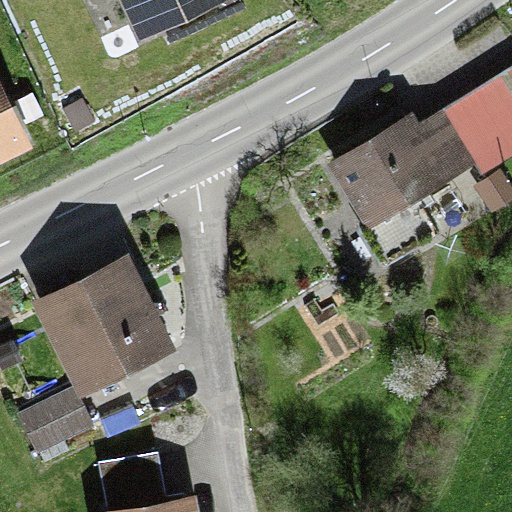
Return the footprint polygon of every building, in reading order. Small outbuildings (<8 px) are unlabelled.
[(226,0),(111,0),(135,51),(231,9),(226,0)] [(413,126),(332,172),(371,240),(448,197),(444,190),(471,174),(479,188),(511,169),(511,80),(418,134),(413,126)] [(0,102),(0,150),(19,140),(0,102)] [(126,268),(37,311),(82,403),(170,360),(126,268)] [(74,403),(21,427),(37,462),(90,438),(74,403)]
